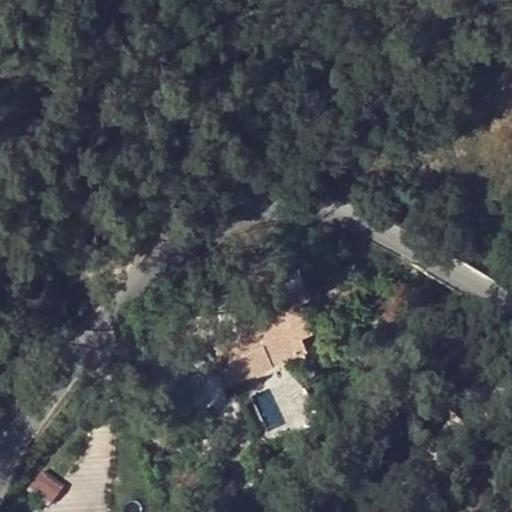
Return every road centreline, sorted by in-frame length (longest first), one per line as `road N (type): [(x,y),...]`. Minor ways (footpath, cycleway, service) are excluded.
road 1 (tertiary): [(511,301),(330,204),(239,199),(151,244),(11,414),(0,439)]
road 2 (residential): [(511,381),(440,408),(378,453),(331,511)]
road 3 (unknown): [(511,403),(476,435),(432,511)]
